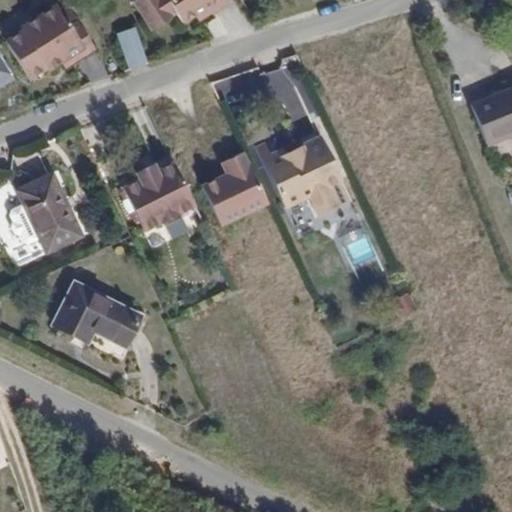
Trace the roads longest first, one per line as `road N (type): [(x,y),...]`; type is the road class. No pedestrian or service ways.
road 1 (residential): [(0,135),(405,0)]
road 2 (tertiary): [(272,511),(0,380)]
